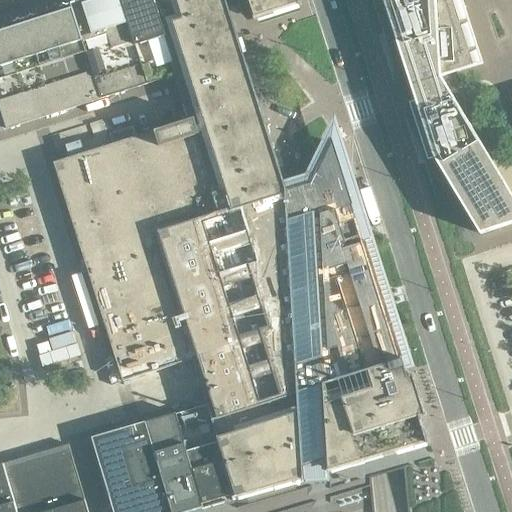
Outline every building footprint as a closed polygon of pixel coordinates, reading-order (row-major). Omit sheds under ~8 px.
[(58,162),(53,164),(83,258),(85,265),(103,320),(123,382),(128,381),(171,367),(188,361),(192,360),(196,373),(204,397),(205,402),(206,405),(211,423),(220,452),(234,499),(238,498),(237,495),(272,485),(302,476),(302,481),(304,481),(304,473),(328,471),(328,473),(330,473),(330,468),(363,458),(368,478),(405,467),(399,448),(409,445),(425,440),(427,445),(429,444),(426,436),(420,418),(426,416),(420,396),(418,390),(413,374),(407,376),(402,361),(401,358),(396,360),(396,357),(401,356),(398,347),(395,347),(394,343),(396,342),(393,332),(391,333),(390,330),(389,327),(392,326),(388,314),(385,315),(384,313),(387,312),(383,301),(381,302),(379,296),(382,295),(378,284),(375,285),(374,280),(377,279),(373,269),(371,269),(331,144),(311,184),(287,192),(286,192),(262,114),(257,100),(253,85),(238,39),(233,24),(228,8),(225,0),(153,0),(156,6),(163,28),(166,37),(173,59),(177,75),(173,76),(178,91),(188,121),(183,122),(155,131),(133,138),(112,145),(109,146),(69,159),(58,162)] [(84,0),(71,4),(101,100),(147,85),(119,0),(84,0)] [(119,0),(147,85),(173,76),(177,75),(153,0),(119,0)] [(248,0),(250,4),(251,3),(255,17),(298,3),(299,8),(301,7),(298,0),(248,0)] [(383,0),(384,4),(410,84),(415,101),(409,103),(427,161),(434,159),(480,235),(511,224),(511,196),(441,78),(483,65),(461,0),(383,0)] [(38,16),(38,15),(36,16),(13,24),(13,23),(12,23),(42,118),(101,100),(71,4),(69,5),(69,6),(59,9),(59,8),(57,9),(57,10),(38,16)] [(0,111),(6,130),(42,118),(12,23),(11,24),(0,27),(0,111)] [(112,145),(133,138),(130,127),(108,134),(112,145)] [(211,423),(206,405),(175,414),(181,432),(211,423)] [(175,414),(145,423),(152,445),(171,511),(195,511),(204,510),(181,432),(175,414)] [(171,511),(152,445),(145,423),(92,439),(113,511),(171,511)] [(211,423),(181,432),(204,510),(210,508),(208,503),(231,496),(233,501),(235,501),(234,499),(211,423)] [(3,465),(16,511),(88,511),(68,446),(3,465)] [(0,511),(16,511),(3,465),(0,465),(0,511)]
